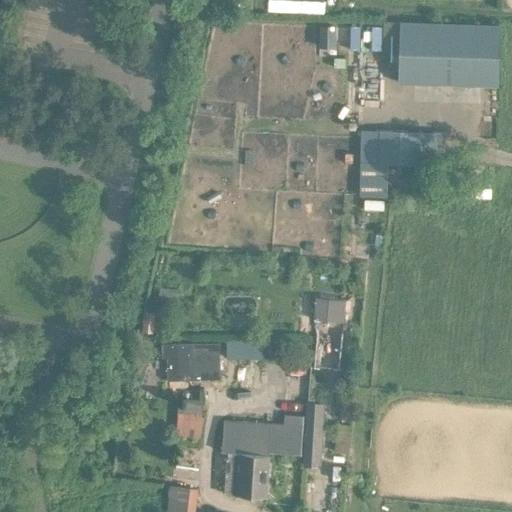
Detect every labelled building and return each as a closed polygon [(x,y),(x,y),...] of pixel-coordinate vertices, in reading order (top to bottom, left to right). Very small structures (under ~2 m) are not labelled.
[(497,85),(499,24),(399,21),(397,82),(497,85)] [(360,195),(385,196),(386,163),(419,163),(443,164),(443,132),(420,131),(379,130),(361,130),(360,195)] [(315,298),(314,314),(312,334),(316,335),(313,367),(330,368),(330,363),(338,364),(340,341),(333,340),(335,319),(343,319),(345,300),(315,298)] [(144,310),(142,330),(151,331),(153,311),(144,310)] [(140,338),(137,355),(148,358),(152,341),(140,338)] [(219,378),(219,342),(161,344),(161,357),(166,357),(166,380),(219,378)] [(309,353),(287,351),(282,424),(304,425),(309,353)] [(176,434),(198,436),(200,405),(178,403),(176,434)] [(306,403),(303,464),(319,465),(323,404),(306,403)] [(267,463),(268,453),(270,423),(223,420),(221,451),(228,452),(227,459),(238,460),(237,473),(225,472),(225,484),(236,485),(236,494),(265,496),(267,470),(269,470),(269,463),(267,463)] [(338,422),(336,448),(348,449),(350,423),(338,422)] [(305,425),(282,424),(270,423),(268,453),(303,455),(305,425)] [(189,480),(191,468),(179,466),(177,478),(189,480)] [(170,486),(167,511),(186,511),(189,488),(170,486)]
